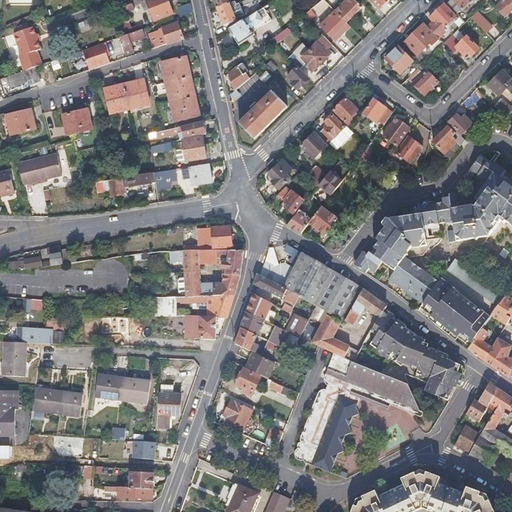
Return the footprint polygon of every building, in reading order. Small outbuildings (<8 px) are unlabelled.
[(146,0),(154,21),(173,14),(167,0),(146,0)] [(214,0),(218,9),(230,3),(228,0),(214,0)] [(352,0),(348,0),(335,14),(346,24),(361,9),(352,0)] [(390,0),(371,0),(381,9),(390,0)] [(452,0),(448,4),(458,14),(463,9),(465,10),(474,0),(452,0)] [(134,9),(132,3),(121,7),(123,13),(134,9)] [(230,3),(218,9),(226,26),(238,21),(230,3)] [(180,17),(193,12),(191,5),(178,8),(180,17)] [(311,12),(317,19),(326,12),(319,5),(311,12)] [(435,23),(429,28),(440,39),(445,34),(443,31),(448,26),(449,28),(458,19),(445,5),(431,19),(435,23)] [(245,20),(230,30),(241,45),(256,35),(252,29),(263,21),(257,12),(245,20)] [(317,19),(311,12),(303,18),(310,25),(317,19)] [(471,19),(487,34),(494,27),(477,12),(471,19)] [(346,24),(335,14),(321,29),(335,43),(350,28),(346,24)] [(168,44),(183,39),(177,22),(160,29),(161,32),(164,31),(168,44)] [(418,57),(420,55),(430,45),(432,47),(440,40),(440,39),(429,28),(425,24),(406,44),(418,57)] [(19,56),(24,71),(36,67),(41,65),(37,51),(41,50),(33,27),(14,34),(22,56),(19,56)] [(141,30),(120,38),(125,56),(134,53),(131,44),(144,39),(141,30)] [(290,34),(287,31),(272,43),(277,48),(290,34)] [(151,43),(153,49),(159,47),(155,32),(148,34),(151,43)] [(453,36),(445,44),(455,54),(459,51),(465,57),(469,54),(473,58),(481,51),(467,38),(461,45),(453,36)] [(333,47),(322,37),(316,43),(318,45),(311,53),(323,65),(332,56),(328,52),(333,47)] [(82,51),(89,70),(109,63),(106,56),(104,50),(108,49),(106,42),(82,51)] [(311,53),(304,47),(295,57),(296,58),(304,66),(315,75),(324,66),(323,65),(311,53)] [(414,76),(424,66),(417,59),(413,63),(400,49),(387,61),(401,75),(407,70),(413,77),(414,76)] [(417,59),(424,66),(427,62),(420,55),(418,57),(417,59)] [(166,82),(191,77),(187,57),(162,63),(166,82)] [(300,71),(304,66),(296,58),(291,62),(300,71)] [(230,74),(235,93),(255,77),(247,69),(246,70),(243,65),(230,74)] [(428,70),(424,66),(414,76),(418,80),(428,70)] [(24,71),(12,75),(15,85),(33,79),(34,82),(40,80),(36,67),(24,71)] [(440,83),(428,70),(418,80),(414,84),(426,97),(440,83)] [(310,83),(299,71),(290,80),(296,86),(295,88),(300,93),(310,83)] [(511,91),(511,81),(503,73),(489,87),(500,97),(508,90),(511,93),(511,91)] [(267,74),(261,80),(265,84),(272,79),(267,74)] [(166,82),(171,102),(196,96),(191,77),(166,82)] [(144,80),(124,85),(130,110),(150,105),(144,80)] [(130,110),(124,85),(105,89),(111,115),(130,110)] [(242,125),(257,140),(289,109),(273,95),(242,125)] [(196,96),(171,102),(175,121),(200,115),(196,96)] [(358,112),(347,101),(334,113),(346,124),(358,112)] [(393,114),(374,101),(364,115),(377,124),(378,123),(384,127),(393,114)] [(511,110),(502,101),(496,106),(508,118),(511,113),(511,110)] [(6,116),(11,136),(35,130),(31,110),(6,116)] [(63,116),(68,136),(93,130),(87,110),(63,116)] [(457,116),(450,124),(463,136),(473,125),(476,128),(481,122),(471,112),(462,121),(457,116)] [(320,136),(330,145),(346,130),(333,117),(327,124),(329,126),(320,136)] [(384,137),(397,147),(409,130),(396,120),(384,137)] [(203,121),(156,133),(157,138),(182,133),(181,132),(184,131),(186,139),(206,134),(203,121)] [(433,144),(445,155),(461,140),(449,128),(433,144)] [(316,159),(328,147),(316,134),(303,147),(316,159)] [(203,138),(184,141),(185,148),(187,160),(188,162),(207,159),(203,138)] [(400,156),(411,164),(423,148),(410,138),(398,153),(396,152),(389,163),(393,166),(400,156)] [(171,143),(146,148),(147,155),(173,150),(171,143)] [(187,160),(185,148),(178,149),(176,152),(178,160),(180,161),(187,160)] [(18,165),(23,186),(62,177),(57,156),(18,165)] [(511,180),(505,175),(508,171),(496,162),(494,165),(483,157),(468,178),(474,182),(480,174),(491,182),(480,199),(483,202),(480,207),(478,206),(461,209),(459,207),(460,204),(459,194),(452,195),(452,199),(445,200),(446,205),(434,207),(430,207),(427,205),(425,208),(421,205),(417,212),(416,217),(392,221),(387,228),(388,229),(380,241),(383,244),(374,255),(372,253),(370,256),(366,254),(356,267),(368,275),(370,272),(375,275),(383,266),(395,275),(390,283),(424,307),(440,285),(435,281),(433,283),(423,276),(424,273),(414,266),(412,268),(405,263),(406,261),(411,254),(409,253),(413,247),(417,249),(429,247),(426,227),(437,226),(456,223),(457,231),(449,232),(451,244),(476,240),(479,242),(481,240),(490,239),(502,221),(511,227),(511,180)] [(293,171),(284,162),(270,176),(276,182),(273,184),(280,192),(291,182),(287,178),(293,171)] [(210,164),(190,168),(193,186),(213,183),(210,164)] [(319,189),(321,187),(328,178),(318,168),(308,178),(319,189)] [(176,170),(155,173),(156,183),(156,190),(171,188),(170,181),(177,180),(176,170)] [(0,194),(0,195),(14,191),(9,172),(0,174),(0,194)] [(156,183),(155,173),(96,183),(98,192),(109,190),(110,197),(124,195),(123,188),(156,183)] [(328,178),(321,187),(327,193),(329,191),(334,195),(343,184),(331,175),(328,178)] [(288,188),(279,196),(289,205),(287,209),(295,216),(305,202),(288,188)] [(50,191),(44,192),(46,209),(52,208),(50,191)] [(313,223),(311,225),(327,237),(339,221),(323,209),(313,223)] [(290,226),(288,228),(303,236),(311,225),(313,223),(301,212),(290,226)] [(191,247),(191,252),(214,252),(214,250),(233,249),(231,228),(198,231),(200,247),(191,247)] [(75,264),(73,252),(59,253),(58,247),(49,248),(51,267),(75,264)] [(179,250),(169,251),(169,262),(179,262),(179,250)] [(184,252),(187,297),(236,296),(240,280),(241,278),(244,252),(214,252),(191,252),(185,252),(184,252)] [(266,263),(262,276),(301,298),(343,322),(362,289),(322,265),(303,254),(296,271),(282,265),(275,266),(266,263)] [(8,262),(7,270),(18,270),(27,269),(42,266),(40,259),(22,261),(8,262)] [(499,309),(508,297),(457,262),(449,273),(499,309)] [(435,281),(424,273),(423,276),(433,283),(435,281)] [(301,298),(262,276),(258,274),(255,283),(254,285),(295,306),(301,298)] [(443,280),(441,283),(448,288),(469,305),(490,321),(492,319),(443,280)] [(448,288),(441,283),(440,285),(424,307),(422,310),(431,317),(429,312),(434,305),(438,305),(443,297),(442,296),(448,288)] [(469,305),(448,288),(442,296),(443,297),(438,305),(434,305),(429,312),(431,317),(437,322),(435,325),(437,326),(450,336),(452,333),(454,335),(460,326),(456,323),(469,305)] [(366,310),(379,320),(383,315),(386,311),(388,308),(373,296),(364,290),(346,323),(354,328),(366,310)] [(249,305),(246,313),(263,321),(270,304),(253,294),(249,305)] [(231,308),(236,296),(187,297),(153,298),(153,317),(176,318),(177,304),(193,304),(193,309),(195,312),(209,312),(208,319),(217,319),(228,320),(231,308)] [(511,310),(511,299),(508,297),(499,309),(494,316),(506,326),(511,319),(508,317),(511,310)] [(31,313),(32,302),(24,301),(23,312),(31,313)] [(460,326),(454,335),(459,339),(464,343),(470,348),(490,321),(469,305),(456,323),(460,326)] [(297,337),(336,356),(341,359),(347,347),(330,338),(340,324),(316,311),(310,319),(321,325),(317,330),(306,324),(297,337)] [(263,321),(246,313),(241,329),(256,336),(263,321)] [(386,317),(383,315),(379,320),(371,332),(377,337),(371,345),(381,352),(380,353),(386,358),(388,354),(392,357),(390,359),(396,362),(400,358),(421,367),(419,371),(418,374),(423,377),(431,380),(433,381),(434,380),(454,388),(456,388),(460,379),(456,377),(458,374),(460,366),(447,361),(448,357),(439,353),(440,350),(433,347),(432,348),(431,352),(427,351),(429,347),(425,345),(427,341),(419,338),(417,342),(413,340),(416,336),(406,330),(406,329),(401,325),(399,327),(395,325),(397,322),(395,321),(396,319),(389,313),(386,317)] [(306,324),(308,322),(296,315),(285,332),(295,336),(297,337),(306,324)] [(217,319),(208,319),(189,317),(188,339),(216,341),(217,319)] [(46,328),(63,329),(64,319),(46,318),(46,328)] [(308,322),(306,324),(317,330),(321,325),(310,319),(308,322)] [(273,326),(266,341),(274,345),(288,351),(295,336),(285,332),(273,326)] [(16,342),(51,344),(52,330),(17,328),(16,342)] [(250,351),(256,336),(241,329),(235,344),(250,351)] [(485,362),(493,349),(483,343),(491,333),(485,329),(470,348),(468,351),(477,357),(485,362)] [(63,331),(52,330),(51,344),(62,344),(63,331)] [(452,333),(450,336),(456,342),(459,339),(454,335),(452,333)] [(493,349),(485,362),(498,370),(509,378),(511,370),(511,359),(509,358),(511,350),(511,346),(498,339),(493,349)] [(274,345),(266,341),(263,348),(271,352),(274,345)] [(27,344),(6,343),(4,375),(25,376),(27,344)] [(359,353),(347,347),(341,359),(352,363),(359,353)] [(246,370),(267,379),(275,362),(254,352),(246,370)] [(341,359),(336,356),(326,380),(326,383),(327,385),(330,386),(327,392),(324,392),(322,392),(320,394),(301,439),(302,443),(298,444),(297,447),(298,449),(295,452),(293,455),(294,457),(303,461),(321,469),(329,472),(337,455),(344,451),(341,446),(345,436),(350,433),(349,426),(353,417),(359,414),(357,409),(361,399),(363,394),(372,398),(374,395),(396,404),(404,385),(352,363),(341,359)] [(404,365),(419,371),(421,367),(400,358),(396,362),(402,367),(404,365)] [(261,377),(244,369),(236,386),(243,389),(242,392),(252,397),(261,377)] [(124,402),(127,381),(99,377),(96,398),(124,402)] [(273,382),(267,379),(264,385),(270,388),(273,382)] [(454,388),(434,380),(433,381),(431,380),(426,392),(448,401),(454,388)] [(152,385),(127,381),(124,402),(149,406),(152,385)] [(289,390),(273,382),(270,388),(286,396),(289,390)] [(490,403),(498,409),(507,395),(499,390),(490,384),(479,402),(475,400),(466,413),(478,421),(490,403)] [(405,386),(404,385),(396,404),(374,395),(372,398),(363,394),(361,399),(389,410),(391,406),(409,413),(411,409),(416,411),(405,386)] [(61,415),(64,394),(35,390),(32,411),(61,415)] [(0,412),(14,412),(18,412),(18,395),(0,394),(0,412)] [(84,396),(64,394),(61,415),(81,418),(84,396)] [(511,398),(507,395),(498,409),(481,436),(470,456),(487,467),(499,448),(511,456),(511,439),(496,431),(506,414),(511,417),(511,398)] [(160,397),(159,430),(170,431),(171,417),(179,418),(180,398),(160,397)] [(220,425),(241,435),(252,411),(231,401),(220,425)] [(0,440),(13,441),(14,412),(0,412),(0,440)] [(470,456),(481,436),(465,427),(453,450),(468,458),(470,456)] [(125,429),(112,428),(112,439),(125,440),(125,429)] [(270,428),(267,435),(277,441),(281,434),(270,428)] [(156,443),(133,441),(132,459),(155,460),(156,443)] [(93,468),(84,467),(83,479),(93,480),(93,468)] [(29,468),(13,468),(13,476),(28,476),(29,468)] [(130,489),(153,490),(153,475),(131,475),(130,489)] [(493,511),(491,505),(486,506),(484,501),(482,500),(478,499),(480,495),(467,490),(464,497),(459,496),(441,489),(437,487),(439,480),(426,475),(425,479),(422,478),(420,477),(415,480),(414,477),(401,482),(403,487),(377,498),(375,493),(361,499),(362,502),(358,504),(356,509),(352,508),(350,511),(406,511),(407,511),(413,509),(414,511),(421,510),(424,511),(426,511),(428,509),(433,511),(434,511),(493,511)] [(227,511),(250,511),(258,495),(239,487),(227,511)] [(152,500),(153,490),(130,489),(105,488),(105,493),(118,493),(118,498),(152,500)] [(295,492),(287,508),(293,511),(300,494),(295,492)] [(283,511),(289,499),(275,493),(268,509),(275,511),(283,511)]
